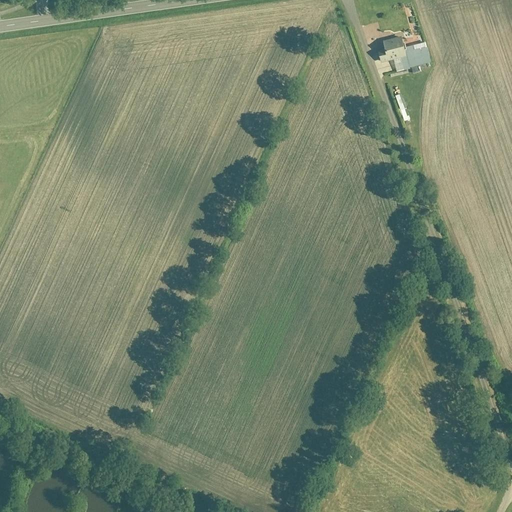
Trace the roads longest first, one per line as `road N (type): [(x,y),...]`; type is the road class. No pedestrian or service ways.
road 1 (unclassified): [(348,0),(440,240),(511,471)]
road 2 (tertiary): [(190,0),(0,26)]
